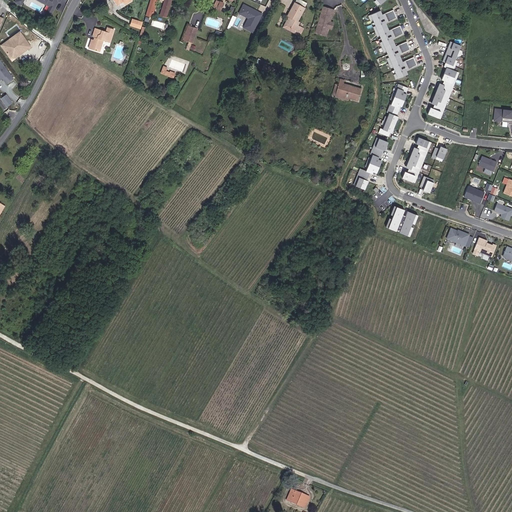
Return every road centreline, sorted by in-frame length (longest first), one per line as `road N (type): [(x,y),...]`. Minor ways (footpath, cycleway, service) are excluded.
road 1 (track): [(241,449),(381,204),(338,180),(372,115),(378,75),(341,0)]
road 2 (unclassified): [(0,334),(138,406),(407,511)]
road 3 (residential): [(511,230),(399,193),(389,182),(410,122)]
road 4 (unclassified): [(76,0),(0,146)]
road 5 (residential): [(410,122),(428,60),(403,0)]
